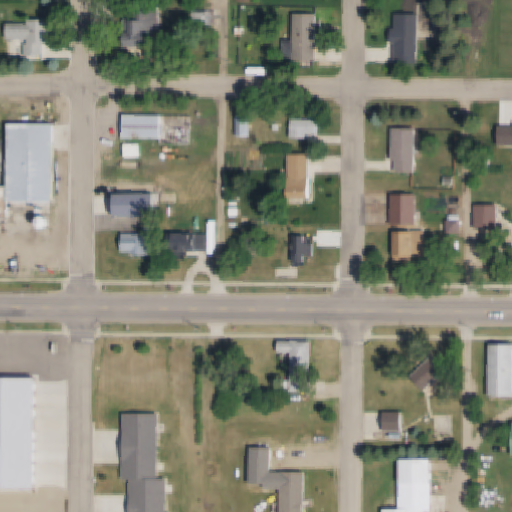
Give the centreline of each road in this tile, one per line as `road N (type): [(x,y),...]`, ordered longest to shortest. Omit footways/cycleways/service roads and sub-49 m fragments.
road 1 (residential): [(354,511),(361,0)]
road 2 (residential): [(0,84),(511,89)]
road 3 (residential): [(85,511),(90,0)]
road 4 (primary): [(511,314),(0,311)]
